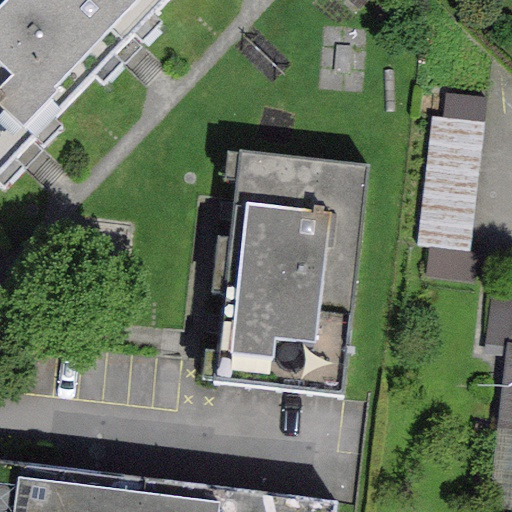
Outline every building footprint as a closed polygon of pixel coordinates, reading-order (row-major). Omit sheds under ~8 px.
[(0,0),(0,28),(75,99),(169,0),(0,0)] [(0,176),(75,99),(0,28),(0,176)] [(433,117),(418,247),(469,253),(485,123),(433,117)] [(239,154),(226,269),(357,284),(370,169),(239,154)] [(226,269),(213,384),(344,399),(357,284),(226,269)] [(511,434),(511,328),(498,432),(511,434)] [(0,511),(44,511),(50,470),(0,463),(0,511)] [(44,511),(189,511),(193,487),(50,470),(44,511)] [(189,511),(336,511),(337,504),(193,487),(189,511)]
